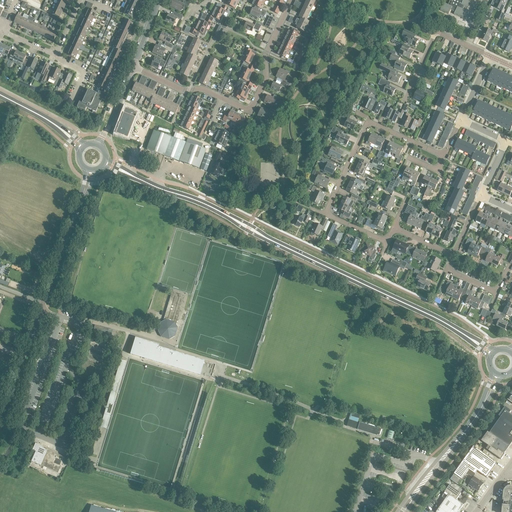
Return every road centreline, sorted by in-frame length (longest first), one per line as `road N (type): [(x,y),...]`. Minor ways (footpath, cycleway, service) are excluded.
road 1 (primary): [(462,332),(226,212),(140,179)]
road 2 (residential): [(386,242),(326,212),(365,126),(443,156)]
road 3 (tertiary): [(0,425),(80,205)]
road 4 (residential): [(291,0),(253,105),(222,98)]
road 5 (unclassified): [(401,511),(475,417)]
